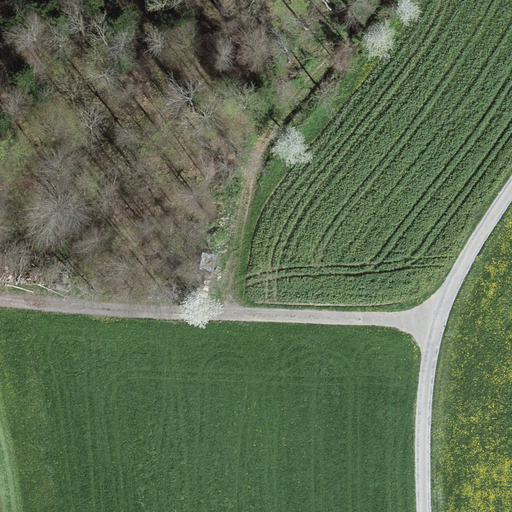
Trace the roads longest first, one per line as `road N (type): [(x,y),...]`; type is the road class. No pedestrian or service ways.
road 1 (track): [(433,321),(0,301)]
road 2 (unclassified): [(511,191),(433,321),(423,511)]
